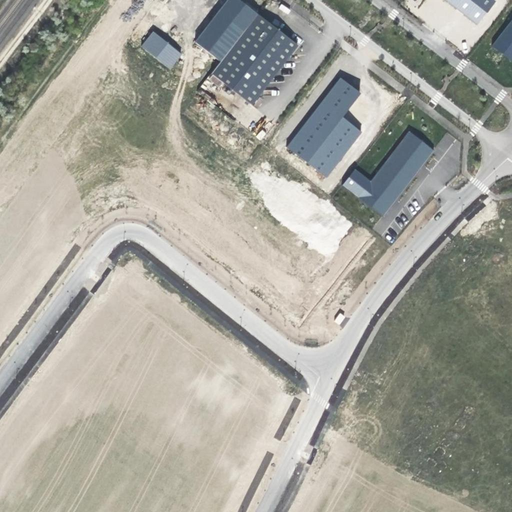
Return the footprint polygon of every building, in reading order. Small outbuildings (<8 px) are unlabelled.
[(226,0),(194,42),(220,62),(258,14),(239,0),(226,0)] [(493,1),(492,0),(442,0),(475,25),(493,1)] [(220,62),(211,75),(252,105),(298,45),(279,30),(258,14),(220,62)] [(147,16),(130,38),(171,70),(182,55),(151,32),(157,24),(147,16)] [(510,61),(511,59),(511,16),(490,46),(510,61)] [(359,93),(339,78),(286,147),(325,177),(361,131),(341,116),(359,93)] [(383,216),(433,150),(408,131),(370,181),(354,169),(342,185),(383,216)] [(340,207),(276,156),(221,224),(271,264),(289,241),(322,268),(341,245),(322,229),(340,207)] [(340,324),(345,317),(339,313),(334,321),(340,324)] [(268,393),(229,362),(205,392),(243,423),(268,393)]
